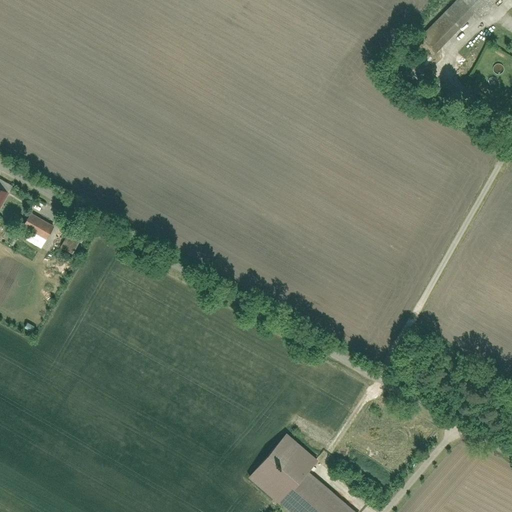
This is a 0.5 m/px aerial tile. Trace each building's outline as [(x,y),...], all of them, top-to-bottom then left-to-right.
[(440,51),(476,14),(462,0),(457,0),(423,35),(440,51)] [(464,0),(482,18),(499,0),(464,0)] [(0,208),(9,192),(0,188),(0,208)] [(31,212),(23,225),(48,240),(56,226),(31,212)] [(79,253),(85,233),(72,228),(65,249),(79,253)] [(316,458),(285,431),(246,476),(278,503),(279,501),(307,469),(316,458)] [(356,511),(307,469),(279,501),(291,511),(356,511)]
